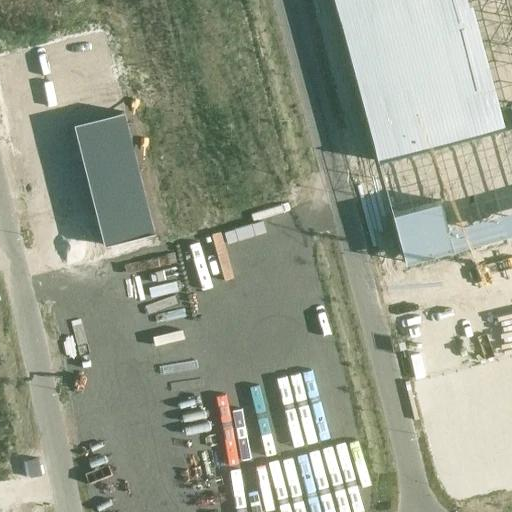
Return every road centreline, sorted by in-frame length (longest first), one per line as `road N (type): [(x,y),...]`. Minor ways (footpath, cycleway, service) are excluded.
road 1 (unclassified): [(285,0),(420,511)]
road 2 (unclassified): [(0,220),(67,511)]
